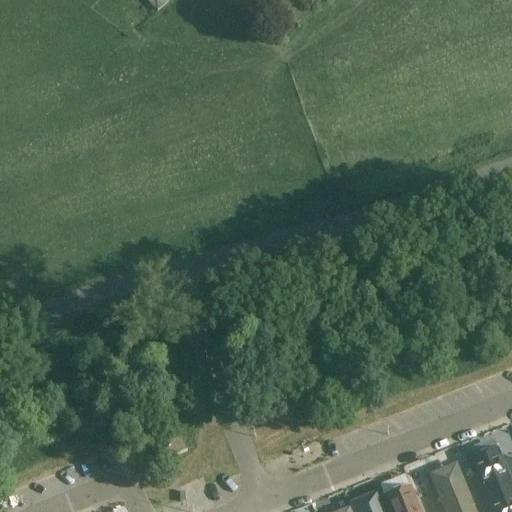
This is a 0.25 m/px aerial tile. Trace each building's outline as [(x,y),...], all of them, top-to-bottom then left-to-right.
[(123,411),(112,416),(117,429),(129,425),(123,411)] [(162,446),(167,459),(191,449),(186,437),(162,446)] [(491,511),(511,511),(511,489),(500,457),(474,467),(491,511)] [(477,511),(459,462),(430,472),(445,511),(477,511)] [(385,511),(417,511),(409,492),(382,503),(385,511)] [(350,511),(381,511),(376,500),(350,511)]
